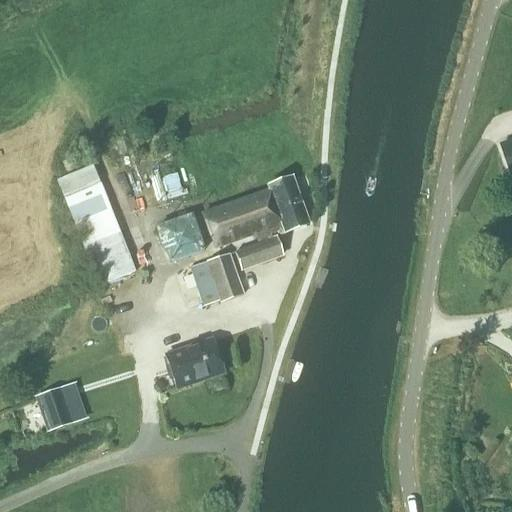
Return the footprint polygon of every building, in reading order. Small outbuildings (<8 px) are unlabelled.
[(511,142),(501,146),(511,176),(511,142)] [(94,165),(56,181),(99,287),(135,274),(94,165)] [(284,233),(309,225),(292,179),(268,188),(269,192),(202,216),(215,252),(256,237),(259,245),(235,253),(242,272),(282,258),(275,239),(272,240),(270,236),(283,231),(284,233)] [(190,214),(153,228),(168,266),(205,252),(190,214)] [(207,263),(190,269),(203,309),(221,303),(221,304),(243,297),(229,256),(207,263)] [(177,391),(224,374),(223,372),(225,368),(223,362),(219,360),(212,341),(165,358),(177,391)] [(73,426),(60,391),(39,399),(51,434),(73,426)]
